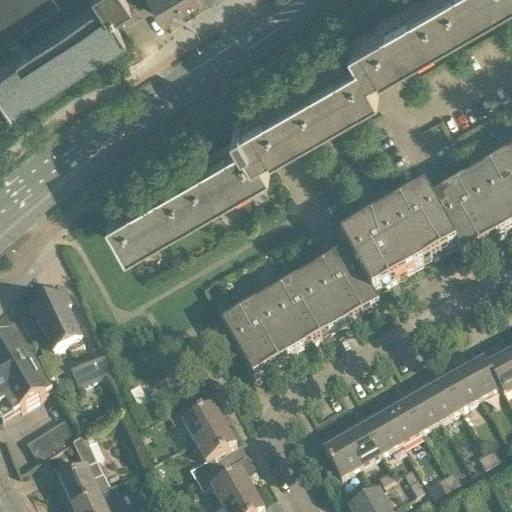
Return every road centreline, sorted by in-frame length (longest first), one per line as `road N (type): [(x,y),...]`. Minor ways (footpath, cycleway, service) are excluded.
road 1 (residential): [(511,282),(289,405),(274,425),(273,452),(305,511)]
road 2 (secondary): [(40,189),(306,0)]
